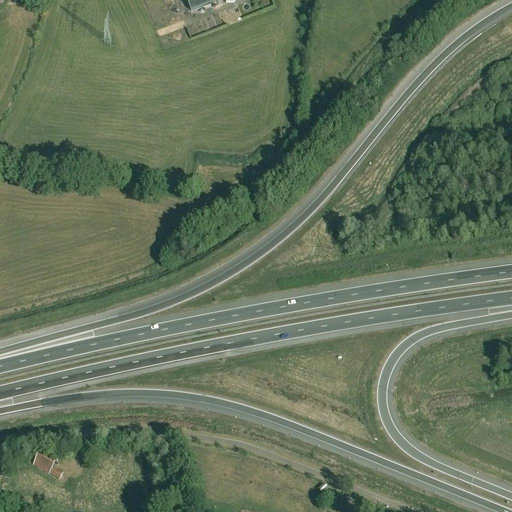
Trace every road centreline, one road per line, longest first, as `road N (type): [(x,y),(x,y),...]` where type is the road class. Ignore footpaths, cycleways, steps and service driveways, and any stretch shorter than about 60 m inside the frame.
road 1 (motorway): [(511,5),(433,63),(324,193),(236,267),(180,298),(0,357)]
road 2 (motorway): [(0,410),(110,393),(210,401),(503,511)]
road 3 (motorway): [(0,393),(232,342),(511,298)]
road 4 (motorway): [(511,272),(259,311),(0,366)]
road 5 (residential): [(408,511),(259,452),(196,437),(127,430),(0,448)]
road 6 (motorway): [(511,497),(413,452),(383,405),(388,369),(415,337),(511,314)]
